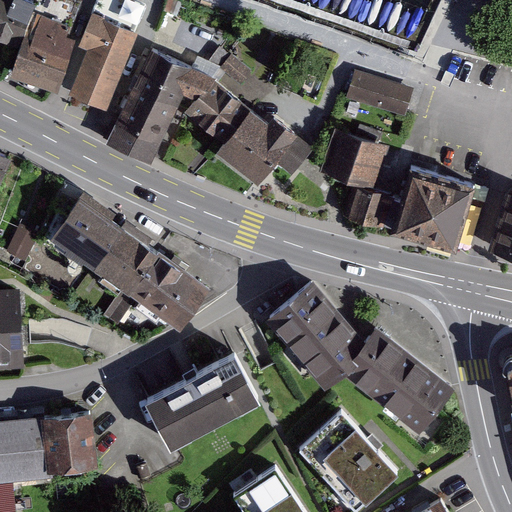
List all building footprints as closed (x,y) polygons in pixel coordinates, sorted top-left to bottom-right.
[(40,0),(0,0),(0,34),(24,44),(40,0)] [(78,22),(40,9),(18,72),(56,85),(78,22)] [(143,29),(96,12),(85,41),(95,45),(77,91),(114,105),(143,29)] [(223,74),(155,43),(116,130),(162,151),(190,89),(212,99),(223,74)] [(421,87),(359,68),(350,98),(411,117),(421,87)] [(232,81),(203,116),(236,143),(265,109),(232,81)] [(236,143),(229,152),(269,185),(305,142),(265,109),(236,143)] [(383,186),(397,143),(342,126),(328,169),(383,186)] [(0,201),(19,158),(0,149),(0,201)] [(482,185),(417,166),(399,227),(464,246),(482,185)] [(405,197),(359,183),(349,216),(394,230),(405,197)] [(511,188),(494,250),(511,255),(511,188)] [(131,288),(158,250),(80,198),(56,233),(131,288)] [(16,233),(9,246),(27,255),(34,242),(16,233)] [(207,287),(158,250),(131,288),(180,324),(207,287)] [(364,342),(312,280),(272,316),(290,336),(329,381),(345,368),(364,342)] [(20,283),(0,283),(0,363),(23,362),(22,352),(20,283)] [(137,295),(120,287),(107,312),(125,320),(137,295)] [(364,342),(345,368),(419,425),(450,386),(376,327),(364,342)] [(167,383),(146,393),(171,441),(171,440),(259,395),(234,347),(206,362),(190,370),(167,383)] [(69,411),(0,416),(0,477),(76,468),(69,411)] [(375,440),(349,413),(311,450),(365,501),(401,467),(375,440)] [(314,511),(298,487),(260,511),(314,511)] [(452,511),(441,493),(408,511),(452,511)]
